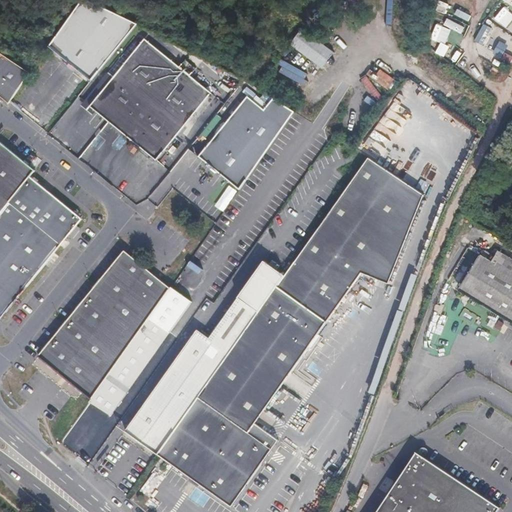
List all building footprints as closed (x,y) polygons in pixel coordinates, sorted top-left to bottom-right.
[(99,7),(84,0),(79,0),(48,47),(89,80),(94,73),(134,24),(99,7)] [(443,26),(436,23),(430,39),(444,44),(450,29),(462,34),(465,25),(446,18),(443,26)] [(134,24),(94,73),(106,83),(142,39),(175,67),(188,51),(162,37),(134,24)] [(175,67),(142,39),(106,83),(86,107),(153,162),(208,94),(175,67)] [(0,103),(7,109),(28,77),(3,60),(0,57),(0,103)] [(264,111),(248,97),(198,158),(239,192),(294,112),(283,105),(273,100),(264,111)] [(0,212),(28,178),(32,173),(0,146),(0,212)] [(424,195),(368,158),(286,276),(160,452),(158,454),(195,480),(232,506),(279,440),(255,423),(362,273),(388,284),(424,195)] [(28,178),(0,212),(0,320),(81,222),(28,178)] [(511,257),(495,247),(489,258),(478,252),(458,286),(511,318),(511,257)] [(92,404),(138,338),(170,291),(125,256),(39,360),(42,363),(92,404)] [(160,452),(286,276),(265,261),(209,338),(214,341),(144,440),(160,452)] [(214,341),(209,338),(198,330),(128,429),(144,440),(214,341)] [(159,354),(138,338),(92,404),(90,407),(111,422),(159,354)] [(497,511),(500,507),(417,453),(378,511),(497,511)]
